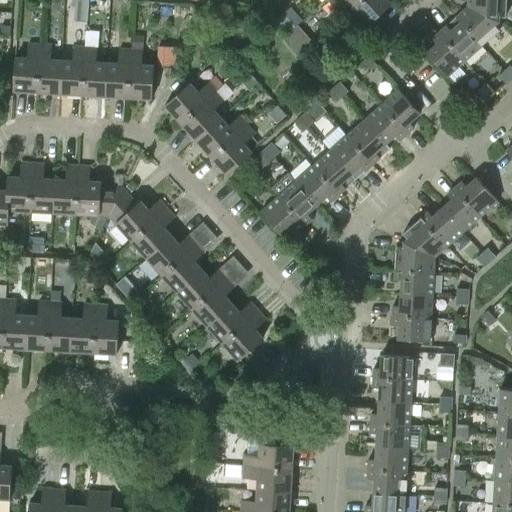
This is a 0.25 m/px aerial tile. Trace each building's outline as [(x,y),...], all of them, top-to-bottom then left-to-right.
[(329,0),(343,16),(347,13),(362,0),(329,0)] [(362,0),(347,13),(362,31),(391,5),(386,0),(362,0)] [(506,18),(506,0),(468,0),(468,7),(499,22),(499,17),(506,18)] [(468,7),(456,17),(460,22),(461,22),(481,46),(499,31),(495,26),(499,22),(468,7)] [(456,17),(447,26),(439,33),(465,61),(481,46),(461,22),(460,22),(456,17)] [(296,25),(283,38),(308,61),(321,49),(296,25)] [(465,61),(439,33),(432,39),(436,44),(426,53),(447,77),(465,61)] [(37,93),(40,45),(28,44),(28,59),(15,58),(13,92),(37,93)] [(37,93),(60,94),(62,61),(51,60),(51,46),(40,45),(37,93)] [(73,61),(62,61),(60,94),(82,96),(85,48),(74,47),(73,61)] [(82,96),(105,97),(107,64),(96,63),(97,49),(85,48),(82,96)] [(105,97),(128,98),(131,50),(119,50),(118,64),(107,64),(105,97)] [(142,51),(131,50),(128,98),(151,100),(153,66),(141,65),(142,51)] [(367,56),(361,62),(368,71),(375,65),(367,56)] [(511,80),(504,71),(498,76),(506,85),(511,80)] [(165,106),(180,123),(216,92),(208,83),(197,92),(190,84),(165,106)] [(335,88),(343,97),(349,92),(341,83),(335,88)] [(343,97),(335,88),(329,94),(336,103),(343,97)] [(380,106),(406,135),(414,128),(410,123),(420,114),(399,90),(380,106)] [(180,123),(196,140),(221,118),(213,110),(224,100),(216,92),(180,123)] [(472,93),(466,98),(473,107),(480,102),(472,93)] [(380,106),(364,121),(385,145),(395,136),(399,141),(406,135),(380,106)] [(301,118),(309,127),(314,122),(306,113),(301,118)] [(196,140),(211,157),(246,126),(239,117),(228,126),(221,118),(196,140)] [(309,127),(301,118),(294,124),(302,133),(309,127)] [(364,121),(347,136),(372,166),(380,158),(375,153),(385,145),(364,121)] [(246,126),(211,157),(227,175),(252,153),(244,144),(254,134),(246,126)] [(365,172),(372,166),(347,136),(330,151),(351,176),(351,175),(361,167),(365,172)] [(266,149),(274,158),(280,153),(272,144),(266,149)] [(274,158),(266,149),(260,154),(268,163),(274,158)] [(338,196),(346,189),(355,180),(351,175),(351,176),(330,151),(312,166),(338,196)] [(30,212),(33,164),(21,163),(20,178),(9,177),(8,191),(9,192),(8,211),(9,211),(30,212)] [(30,212),(53,213),(55,180),(44,179),(45,165),(33,164),(30,212)] [(53,213),(76,214),(78,167),(67,166),(66,180),(55,180),(53,213)] [(312,166),(295,181),(317,206),(326,197),(331,202),(338,196),(312,166)] [(76,214),(91,215),(91,222),(97,228),(103,228),(109,216),(122,188),(101,187),(101,182),(89,182),(90,167),(78,167),(76,214)] [(238,174),(232,180),(239,188),(245,183),(238,174)] [(454,188),(480,217),(498,202),(476,178),(466,187),(462,182),(454,188)] [(295,181),(278,197),(304,226),(311,219),(307,214),(317,206),(295,181)] [(109,216),(131,241),(166,210),(159,201),(148,210),(140,201),(136,205),(122,188),(109,216)] [(463,232),(480,217),(454,188),(447,195),(451,200),(442,209),(463,232)] [(0,224),(8,225),(9,211),(8,211),(9,192),(8,191),(0,191),(0,224)] [(297,233),(304,226),(278,197),(261,212),(282,236),(292,227),(297,233)] [(446,247),(463,232),(442,209),(432,217),(428,212),(420,219),(446,247)] [(131,241),(146,258),(171,236),(164,228),(174,218),(166,210),(131,241)] [(435,257),(446,247),(420,219),(402,234),(407,239),(404,242),(435,257)] [(146,258),(161,275),(197,244),(189,235),(178,244),(171,236),(146,258)] [(397,247),(395,270),(434,272),(435,257),(404,242),(403,242),(403,248),(397,247)] [(161,275),(176,292),(201,270),(194,262),(205,252),(197,244),(161,275)] [(482,254),(489,262),(495,257),(488,248),(482,254)] [(489,262),(482,254),(476,259),(483,268),(489,262)] [(176,292),(192,309),(227,277),(220,269),(209,278),(201,270),(176,292)] [(401,281),(400,293),(432,295),(434,272),(395,270),(395,280),(401,281)] [(192,309),(207,326),(232,304),(225,296),(235,286),(227,277),(192,309)] [(393,306),(392,315),(431,317),(432,295),(400,293),(400,307),(393,306)] [(468,296),(457,296),(456,305),(468,305),(468,296)] [(2,348),(25,349),(27,316),(16,315),(16,300),(5,300),(2,348)] [(25,349),(48,351),(50,303),(38,302),(38,316),(27,316),(25,349)] [(207,326),(222,343),(258,311),(250,302),(239,312),(232,304),(207,326)] [(48,351),(70,352),(72,318),(61,317),(62,303),(50,303),(48,351)] [(70,352),(93,353),(96,305),(84,305),(83,319),(72,318),(70,352)] [(108,306),(96,305),(93,353),(117,354),(118,321),(107,320),(108,306)] [(266,320),(258,311),(222,343),(238,361),(263,339),(255,330),(266,320)] [(488,312),(482,317),(490,326),(496,320),(488,312)] [(429,342),(431,317),(392,315),(392,326),(399,326),(398,340),(429,342)] [(466,344),(466,336),(454,335),(454,343),(466,344)] [(440,365),(454,366),(455,354),(441,353),(440,365)] [(374,368),(373,377),(412,380),(413,356),(381,355),(380,368),(374,368)] [(411,402),(412,380),(373,377),(372,388),(380,388),(379,401),(411,402)] [(460,383),(459,394),(471,395),(471,383),(460,383)] [(500,391),(499,412),(511,412),(511,389),(500,389),(500,391)] [(440,404),(452,405),(452,397),(441,396),(440,404)] [(371,414),(371,423),(409,425),(411,402),(379,401),(378,414),(371,414)] [(452,405),(440,404),(440,412),(451,413),(452,405)] [(511,412),(499,412),(498,435),(511,435),(511,412)] [(408,448),(409,425),(371,423),(370,433),(377,433),(376,447),(408,448)] [(456,432),(468,433),(468,425),(457,425),(456,432)] [(468,433),(456,432),(456,440),(468,441),(468,433)] [(143,435),(142,447),(155,447),(156,435),(143,435)] [(511,458),(511,435),(498,435),(496,458),(511,458)] [(437,450),(449,451),(449,443),(437,442),(437,450)] [(245,455),(244,467),(292,470),(293,446),(260,444),(259,456),(245,455)] [(407,471),(408,448),(376,447),(376,460),(369,459),(368,469),(407,471)] [(1,451),(0,450),(0,498),(10,499),(12,466),(0,465),(1,451)] [(449,451),(437,450),(437,458),(448,459),(449,451)] [(511,481),(511,458),(496,458),(495,480),(511,481)] [(291,492),(292,470),(244,467),(244,478),(258,479),(257,490),(291,492)] [(405,494),(407,471),(368,469),(367,479),(374,479),(374,492),(405,494)] [(454,478),(466,479),(466,470),(454,470),(454,478)] [(466,479),(454,478),(454,486),(465,486),(466,479)] [(511,504),(511,481),(495,480),(494,503),(511,504)] [(435,495),(446,496),(447,488),(435,487),(435,495)] [(29,511),(52,511),(54,490),(43,489),(42,503),(30,503),(29,511)] [(52,511),(75,511),(76,505),(65,505),(66,490),(54,490),(52,511)] [(289,511),(291,492),(257,490),(257,501),(242,500),(241,511),(289,511)] [(75,511),(98,511),(100,492),(88,492),(87,506),(76,505),(75,511)] [(122,511),(123,508),(111,508),(111,493),(100,492),(98,511),(122,511)] [(404,511),(405,494),(374,492),(373,505),(366,505),(365,511),(404,511)] [(446,496),(435,495),(434,504),(446,504),(446,496)] [(511,511),(511,504),(494,503),(493,511),(511,511)]
